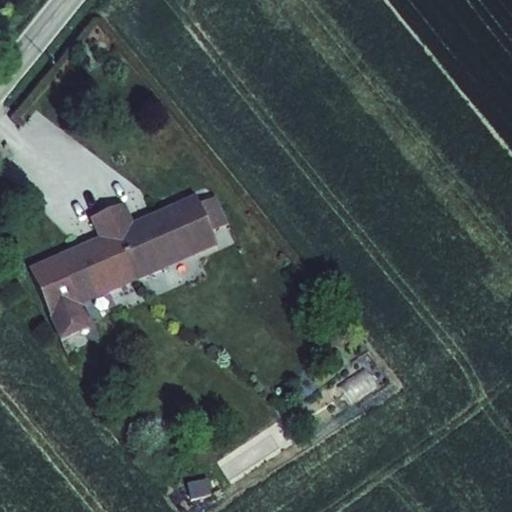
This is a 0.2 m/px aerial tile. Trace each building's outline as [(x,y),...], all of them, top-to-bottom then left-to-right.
[(98,210),(126,278),(159,264),(156,257),(184,245),(188,252),(208,243),(202,231),(216,225),(204,197),(188,204),(185,196),(136,218),(139,225),(125,231),(122,225),(113,204),(98,210)] [(126,278),(98,210),(82,216),(91,237),(94,244),(80,250),(76,243),(47,255),(48,258),(20,270),(48,337),(77,325),(65,295),(92,284),(95,291),(126,278)] [(136,218),(122,225),(125,231),(139,225),(136,218)] [(94,244),(91,237),(80,241),(76,243),(80,250),(94,244)] [(47,255),(19,267),(20,270),(48,258),(47,255)]
